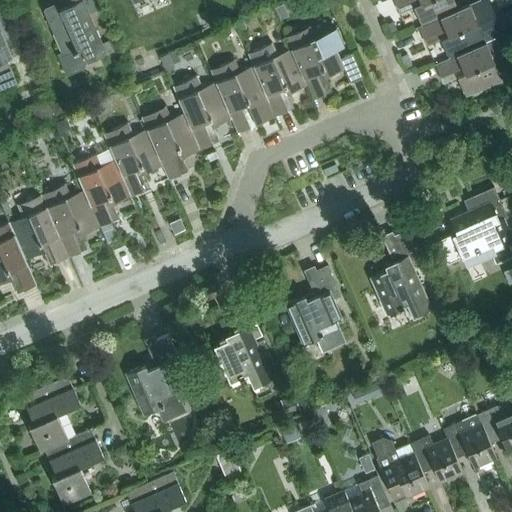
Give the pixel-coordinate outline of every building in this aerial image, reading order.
[(64,0),(67,5),(58,9),(56,5),(53,4),(44,7),(43,11),(61,52),(57,54),(62,66),(67,64),(70,72),(83,67),(86,61),(104,53),(106,56),(114,53),(109,41),(101,45),(87,13),(96,9),(91,0),(64,0)] [(413,7),(421,25),(457,9),(453,0),(393,0),(399,13),(413,7)] [(440,39),(448,58),(485,42),(477,24),(488,18),(480,0),(477,0),(457,9),(421,25),(418,27),(426,46),(440,39)] [(283,4),(275,8),(280,19),(288,15),(283,4)] [(0,88),(16,81),(6,59),(11,57),(3,39),(11,36),(0,9),(0,88)] [(243,20),(237,23),(241,30),(246,27),(243,20)] [(284,37),(290,48),(306,85),(312,99),(331,91),(325,77),(344,68),(336,49),(343,46),(335,28),(314,38),(309,26),(284,37)] [(456,77),(465,96),(501,80),(493,61),(505,56),(496,37),(485,42),(448,58),(434,64),(442,83),(456,77)] [(306,85),(290,48),(277,54),(272,42),(247,53),(252,65),(253,65),(269,101),(268,102),(274,116),(293,107),(287,93),(306,85)] [(168,54),(161,57),(166,68),(173,65),(168,54)] [(253,65),(252,65),(239,70),(234,59),(209,70),(215,81),(231,118),(237,132),(274,116),(268,102),(269,101),(253,65)] [(130,74),(124,76),(128,84),(134,82),(130,74)] [(200,149),(218,140),(212,126),(231,118),(215,81),(202,87),(197,75),(172,86),(183,112),(184,112),(200,149)] [(47,97),(24,106),(31,126),(55,117),(47,97)] [(184,112),(183,112),(170,117),(165,106),(141,117),(146,128),(162,165),(168,179),(187,171),(181,157),(200,149),(184,112)] [(60,130),(65,128),(67,123),(65,119),(57,122),(60,130)] [(143,173),(162,165),(146,128),(133,134),(128,122),(103,133),(114,159),(131,195),(149,187),(143,173)] [(72,163),(83,189),(99,226),(118,218),(112,204),(131,195),(114,159),(102,164),(96,153),(72,163)] [(338,170),(335,164),(323,169),(325,175),(338,170)] [(41,194),(68,256),(87,248),(80,234),(99,226),(83,189),(70,195),(65,183),(41,194)] [(476,207),(449,219),(455,232),(430,243),(440,266),(479,249),(477,245),(490,239),(493,247),(488,249),(495,263),(511,255),(511,252),(508,242),(511,240),(511,239),(502,217),(506,215),(493,186),(471,196),(476,207)] [(22,216),(8,222),(25,259),(43,251),(49,265),(68,256),(41,194),(17,205),(22,216)] [(36,284),(25,259),(8,222),(0,225),(0,283),(11,278),(17,292),(36,284)] [(385,269),(372,275),(388,311),(406,304),(412,317),(430,308),(412,268),(421,265),(405,230),(393,235),(403,256),(383,265),(385,269)] [(304,294),(285,303),(303,344),(321,336),(326,349),(345,341),(336,319),(340,317),(332,299),(340,295),(327,264),(315,269),(324,291),(306,299),(304,294)] [(246,374),(252,387),(257,397),(274,389),(269,379),(271,378),(253,338),(261,335),(246,300),(234,305),(244,326),(224,335),(226,339),(213,345),(218,357),(211,360),(220,379),(227,376),(229,381),(246,374)] [(461,335),(451,312),(436,319),(446,341),(461,335)] [(145,364),(126,373),(144,413),(161,406),(167,419),(186,411),(176,389),(181,387),(173,369),(181,365),(167,334),(156,339),(165,361),(147,369),(145,364)] [(32,422),(28,424),(40,451),(44,449),(67,438),(56,413),(80,403),(67,375),(21,395),(32,422)] [(364,400),(359,388),(352,391),(357,403),(364,400)] [(293,394),(280,400),(287,416),(300,410),(293,394)] [(496,405),(476,414),(480,423),(488,438),(498,434),(507,453),(511,450),(511,408),(500,414),(496,405)] [(446,437),(454,453),(465,448),(473,467),(496,457),(488,438),(480,423),(476,414),(442,428),(446,437)] [(283,427),(287,436),(297,432),(293,423),(283,427)] [(67,438),(44,449),(55,475),(51,477),(63,503),(90,491),(79,466),(102,455),(90,428),(67,438)] [(409,443),(413,452),(420,468),(431,463),(439,482),(462,472),(454,453),(446,437),(432,443),(428,434),(409,443)] [(429,487),(420,468),(413,452),(399,458),(395,449),(393,450),(389,441),(383,438),(369,444),(386,482),(397,478),(405,497),(429,487)] [(234,454),(232,448),(216,454),(219,460),(234,454)] [(373,468),(367,454),(359,458),(365,472),(373,468)] [(198,456),(187,461),(193,475),(205,470),(198,456)] [(173,471),(126,491),(134,511),(162,511),(161,509),(185,499),(173,471)] [(361,492),(348,498),(352,511),(379,511),(377,505),(388,500),(377,475),(357,483),(361,492)] [(328,507),(316,511),(352,511),(348,498),(344,489),(324,498),(328,507)]
